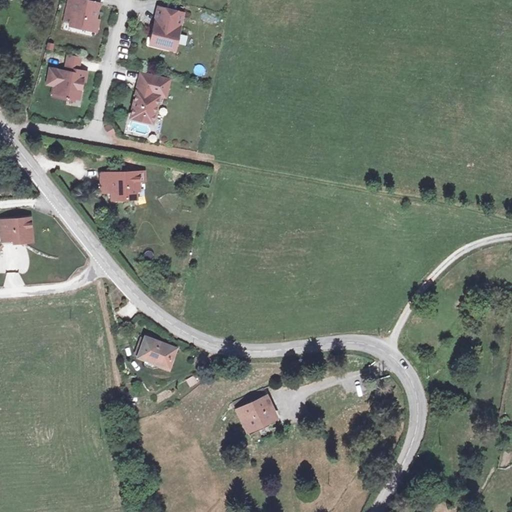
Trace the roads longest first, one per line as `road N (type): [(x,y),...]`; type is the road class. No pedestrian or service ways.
road 1 (secondary): [(376,511),(416,422),(416,393),(400,364),(381,349),(350,342),(255,351),(203,342),(162,319),(104,260)]
road 2 (residential): [(0,120),(81,137),(95,131),(124,0)]
road 3 (secondary): [(104,260),(0,128)]
